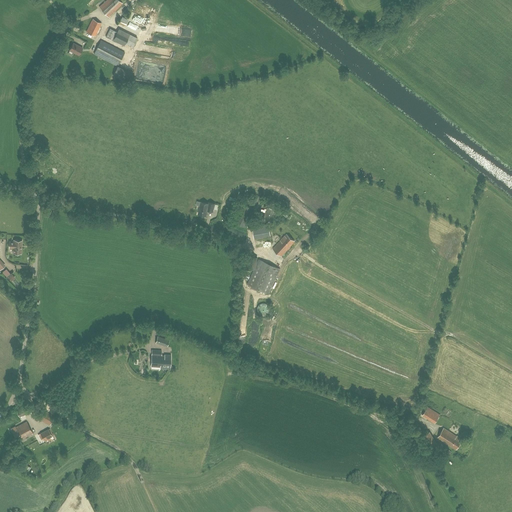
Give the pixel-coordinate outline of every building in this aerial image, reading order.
[(109,17),(115,11),(123,3),(119,0),(107,0),(100,6),(109,17)] [(93,19),(87,32),(95,36),(102,23),(93,19)] [(117,31),(114,37),(113,40),(124,46),(125,43),(133,46),(137,37),(119,28),(117,31)] [(101,40),(94,54),(118,66),(125,52),(101,40)] [(69,50),(80,55),(83,48),(73,43),(69,50)] [(47,164),(61,177),(66,171),(52,158),(47,164)] [(272,221),(279,204),(265,198),(262,204),(268,207),(263,218),(272,221)] [(201,202),(199,214),(206,216),(208,210),(213,211),(215,204),(209,202),(209,204),(201,202)] [(245,227),(254,208),(241,203),(234,222),(245,227)] [(254,228),(257,248),(274,245),(270,225),(254,228)] [(282,256),(295,241),(287,234),(285,236),(285,235),(281,240),(281,241),(273,249),(282,256)] [(9,248),(13,248),(13,253),(16,253),(15,254),(19,254),(19,253),(21,253),(22,240),(14,240),(14,242),(10,241),(9,248)] [(248,284),(253,286),(269,294),(280,269),(264,261),(259,259),(248,284)] [(265,303),(264,303),(262,303),(260,304),(259,305),(258,306),(257,308),(257,310),(258,312),(260,314),(262,315),(264,316),(267,315),(269,313),(270,311),(270,309),(269,307),(269,306),(267,304),(265,303)] [(155,343),(160,344),(167,347),(168,344),(169,339),(158,336),(155,343)] [(170,368),(171,354),(165,354),(165,355),(162,355),(162,350),(152,350),(152,366),(161,367),(161,368),(170,368)] [(435,423),(440,415),(427,407),(422,415),(435,423)] [(23,408),(17,411),(20,417),(25,414),(23,408)] [(43,409),(42,410),(38,418),(50,425),(55,416),(43,409)] [(18,441),(33,433),(27,421),(16,427),(16,426),(11,428),(18,441)] [(456,450),(462,440),(460,438),(460,437),(457,436),(444,428),(437,438),(456,450)] [(49,429),(40,433),(43,439),(44,441),(46,440),(50,438),(53,436),(49,429)] [(431,448),(438,445),(430,431),(423,435),(431,448)]
